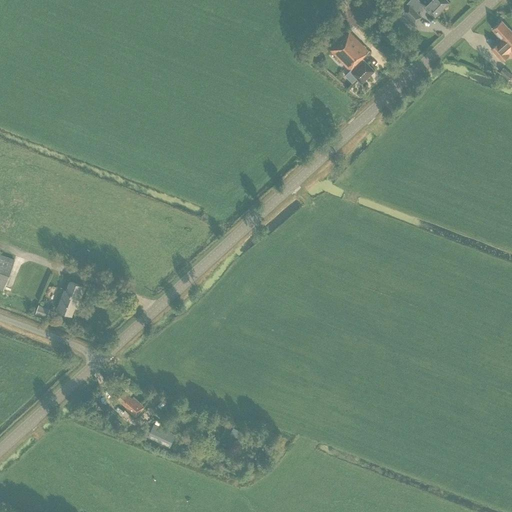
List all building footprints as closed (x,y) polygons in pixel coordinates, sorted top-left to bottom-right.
[(450,3),(446,0),(421,0),(420,1),(418,0),(410,0),(407,4),(408,5),(409,5),(417,13),(424,6),(436,17),(450,3)] [(409,5),(408,5),(403,11),(416,23),(422,17),(417,13),(409,5)] [(511,50),(511,32),(501,20),(492,28),(503,39),(491,50),(502,62),(509,56),(508,54),(511,50)] [(362,83),(375,71),(363,58),(369,52),(350,32),(330,51),(362,83)] [(511,75),(503,68),(503,69),(500,73),(511,83),(511,75)] [(0,288),(3,290),(14,260),(0,254),(0,288)] [(78,305),(85,287),(70,281),(67,290),(65,290),(57,310),(72,315),(76,304),(78,305)] [(39,305),(35,313),(46,318),(50,310),(39,305)] [(123,391),(130,397),(133,393),(127,387),(123,391)] [(135,417),(144,407),(133,397),(132,399),(123,391),(117,399),(127,407),(126,409),(135,417)] [(168,439),(173,431),(152,420),(148,428),(168,439)]
